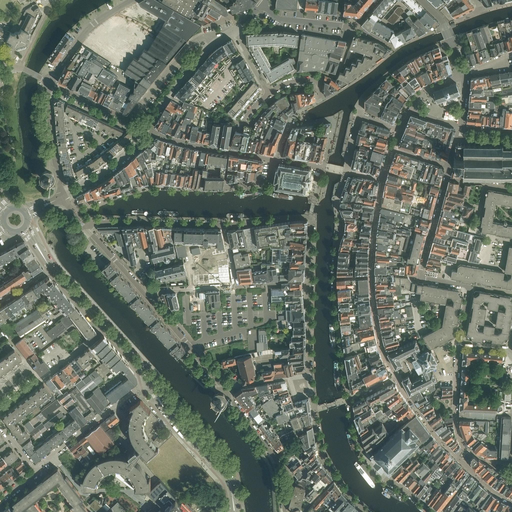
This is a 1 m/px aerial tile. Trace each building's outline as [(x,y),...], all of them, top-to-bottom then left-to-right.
[(166,20),(173,9),(157,0),(141,0),(139,2),(140,5),(166,20)] [(157,0),(173,9),(186,16),(187,15),(189,12),(208,23),(212,21),(214,21),(218,18),(221,13),(222,14),(225,16),(229,13),(226,6),(217,0),(209,0),(209,1),(207,0),(157,0)] [(252,0),(235,0),(235,1),(234,0),(233,1),(232,1),(233,2),(233,4),(230,5),(232,12),(233,12),(254,5),(255,5),(256,2),(252,0)] [(276,0),(276,1),(276,3),(276,5),(276,7),(275,7),(275,8),(297,10),(298,0),(276,0)] [(317,11),(318,0),(306,0),(305,10),(316,11),(317,11)] [(323,0),(318,0),(317,11),(320,12),(320,11),(324,12),(325,0),(323,0)] [(331,0),(329,13),(330,13),(330,12),(336,13),(338,0),(331,0)] [(338,0),(336,13),(343,14),(344,14),(346,2),(345,1),(344,0),(338,0)] [(346,2),(344,14),(359,16),(372,0),(350,0),(350,1),(348,1),(348,2),(346,2)] [(382,0),(373,11),(381,18),(396,0),(382,0)] [(400,0),(425,23),(427,25),(430,28),(439,24),(438,22),(436,20),(434,18),(415,0),(400,0)] [(445,0),(437,7),(440,10),(450,20),(461,15),(474,9),(474,7),(472,4),(468,0),(450,0),(448,3),(445,0)] [(25,10),(24,12),(37,19),(39,14),(33,11),(34,9),(32,6),(25,10)] [(164,24),(163,25),(183,36),(186,39),(187,40),(201,25),(195,22),(196,21),(196,20),(187,15),(186,16),(173,9),(166,20),(164,24)] [(24,12),(23,15),(26,17),(25,19),(34,24),(37,19),(24,12)] [(189,12),(187,15),(196,20),(196,21),(202,24),(203,25),(206,24),(208,23),(189,12)] [(416,24),(425,32),(429,30),(429,29),(418,18),(417,19),(413,14),(409,17),(410,17),(414,22),(416,24)] [(389,40),(393,42),(390,36),(395,33),(394,31),(393,31),(393,30),(375,20),(376,19),(371,15),(369,17),(368,16),(368,17),(365,20),(360,25),(364,29),(366,27),(369,30),(370,30),(388,40),(389,40)] [(410,17),(409,17),(409,16),(405,19),(411,26),(412,26),(418,34),(419,35),(425,32),(416,24),(414,22),(410,17)] [(20,20),(19,22),(32,28),(34,24),(25,19),(24,21),(20,20)] [(511,29),(511,26),(511,25),(511,24),(511,21),(505,23),(504,20),(497,22),(498,25),(500,32),(500,33),(502,39),(502,38),(503,41),(498,42),(494,43),(497,54),(506,51),(508,51),(511,49),(511,29)] [(19,22),(18,24),(22,26),(20,28),(30,33),(32,28),(19,22)] [(163,25),(148,51),(167,63),(183,44),(182,44),(186,39),(183,36),(163,25)] [(480,28),(482,34),(485,42),(492,39),(493,39),(489,28),(488,25),(480,28)] [(493,41),(499,39),(502,39),(500,33),(500,32),(498,25),(489,28),(493,39),(492,39),(493,41)] [(5,30),(0,39),(5,41),(9,32),(7,31),(8,30),(9,27),(6,26),(5,30)] [(390,36),(393,42),(395,46),(404,41),(405,40),(406,41),(418,34),(412,26),(411,26),(395,33),(390,36)] [(5,41),(4,42),(10,45),(15,47),(17,48),(24,46),(26,43),(28,39),(30,33),(20,28),(20,29),(19,31),(17,32),(16,32),(14,33),(12,33),(10,32),(9,32),(5,41)] [(479,32),(475,34),(474,34),(478,48),(479,50),(482,60),(489,58),(486,49),(481,51),(480,48),(485,46),(482,34),(480,28),(478,28),(479,32)] [(472,49),(473,53),(476,62),(482,60),(479,50),(478,48),(474,34),(475,34),(473,30),(472,30),(466,32),(472,49)] [(250,47),(249,47),(249,48),(250,49),(251,49),(252,50),(251,51),(263,72),(271,67),(257,44),(279,43),(282,43),(297,45),(298,45),(299,34),(283,32),(283,33),(282,33),(282,32),(281,32),(280,32),(280,33),(278,33),(278,32),(246,34),(247,45),(249,45),(250,47)] [(57,46),(65,52),(74,39),(66,34),(57,46)] [(297,71),(305,70),(315,70),(325,70),(329,59),(329,58),(331,51),(333,52),(335,46),(336,46),(337,46),(338,40),(307,35),(306,39),(301,38),(297,67),(297,71)] [(374,51),(378,42),(354,35),(350,46),(373,55),(372,58),(365,56),(363,61),(359,60),(357,66),(353,64),(351,70),(347,68),(345,74),(340,72),(337,77),(348,83),(358,76),(369,68),(384,56),(374,51)] [(232,39),(227,42),(232,51),(235,50),(237,48),(232,39)] [(227,42),(223,45),(228,54),(230,52),(232,51),(227,42)] [(374,51),(384,56),(385,56),(391,49),(378,42),(374,51)] [(104,64),(108,67),(111,63),(89,49),(82,44),(80,47),(79,48),(77,51),(92,62),(93,60),(96,60),(104,64)] [(223,45),(218,48),(224,56),(226,55),(228,54),(223,45)] [(65,52),(57,46),(49,58),(57,64),(65,52)] [(344,48),(336,46),(335,46),(333,52),(342,55),(344,48)] [(432,50),(435,58),(442,56),(440,50),(439,47),(432,50)] [(218,48),(213,52),(220,59),(222,58),(224,56),(218,48)] [(134,57),(125,72),(136,79),(148,87),(152,82),(159,74),(167,63),(148,51),(145,49),(138,59),(134,57)] [(432,50),(425,53),(428,62),(429,62),(430,65),(436,63),(434,59),(435,58),(432,50)] [(77,51),(71,59),(88,69),(92,62),(77,51)] [(333,52),(331,51),(329,58),(329,59),(339,63),(339,62),(342,55),(333,52)] [(213,52),(209,56),(217,63),(218,61),(220,59),(213,52)] [(425,65),(427,69),(427,70),(431,68),(430,65),(429,62),(428,62),(425,53),(420,55),(424,66),(425,65)] [(476,62),(473,53),(466,55),(469,65),(476,62)] [(424,66),(420,55),(414,58),(420,68),(424,66)] [(209,56),(206,60),(213,67),(215,65),(217,63),(209,56)] [(436,63),(438,68),(441,77),(448,74),(442,57),(442,56),(435,58),(434,59),(436,63)] [(442,57),(448,74),(452,72),(449,62),(448,59),(447,56),(442,57)] [(265,72),(270,82),(295,68),(291,63),(292,62),(293,62),(294,62),(295,62),(295,61),(295,60),(293,57),(289,57),(289,58),(265,72)] [(407,62),(412,71),(413,72),(420,68),(414,58),(412,60),(411,59),(410,60),(410,61),(407,62)] [(76,72),(84,75),(84,76),(88,69),(71,59),(66,67),(76,72)] [(243,59),(235,64),(237,68),(246,63),(243,59)] [(339,63),(329,59),(325,70),(335,73),(339,63)] [(76,90),(78,91),(82,83),(92,88),(93,86),(97,78),(99,76),(104,68),(102,67),(104,64),(96,60),(93,60),(92,62),(88,69),(84,76),(84,75),(82,79),(76,90)] [(206,60),(202,64),(210,71),(212,69),(213,67),(206,60)] [(407,62),(398,69),(405,76),(412,71),(407,62)] [(246,63),(237,68),(240,73),(249,68),(246,63)] [(202,64),(199,68),(207,74),(208,72),(210,71),(202,64)] [(76,72),(66,67),(65,67),(58,82),(68,87),(74,76),(76,72)] [(97,78),(101,81),(105,83),(108,85),(109,85),(112,87),(113,85),(115,80),(118,77),(104,68),(99,76),(97,78)] [(199,68),(196,72),(203,78),(205,76),(207,74),(199,68)] [(249,68),(240,73),(243,77),(251,72),(249,68)] [(427,73),(431,81),(435,79),(432,70),(431,68),(427,70),(428,72),(427,73)] [(432,70),(435,79),(441,77),(438,68),(432,70)] [(392,75),(396,78),(397,77),(402,82),(406,78),(405,76),(398,69),(392,74),(392,75)] [(421,71),(422,72),(427,83),(431,81),(427,73),(428,72),(427,70),(427,69),(424,71),(423,70),(421,71)] [(405,76),(406,78),(416,89),(421,86),(415,76),(413,72),(412,71),(405,76)] [(511,71),(499,74),(501,84),(502,88),(503,93),(511,91),(511,71)] [(76,72),(74,76),(68,87),(76,90),(82,79),(84,75),(76,72)] [(196,72),(192,75),(200,82),(202,80),(203,78),(196,72)] [(251,72),(243,77),(245,82),(254,77),(251,72)] [(422,72),(415,76),(421,86),(427,83),(422,72)] [(490,76),(492,85),(501,84),(499,74),(490,76)] [(192,75),(189,79),(197,86),(198,84),(200,82),(192,75)] [(329,83),(331,84),(333,86),(337,90),(342,86),(336,82),(337,82),(336,81),(332,78),(325,76),(324,80),(330,82),(329,83)] [(336,82),(342,86),(348,83),(337,77),(336,81),(337,82),(336,82)] [(397,77),(396,78),(399,82),(411,94),(416,89),(406,78),(402,82),(397,77)] [(471,87),(484,87),(487,87),(485,77),(471,79),(471,87)] [(92,88),(88,96),(93,98),(101,81),(97,78),(93,86),(92,88)] [(380,85),(387,91),(393,85),(387,78),(380,85)] [(131,93),(129,97),(130,97),(130,98),(132,98),(137,101),(144,92),(146,89),(148,87),(136,79),(135,82),(135,85),(134,92),(131,93)] [(189,79),(186,83),(193,90),(195,88),(197,86),(189,79)] [(330,82),(324,80),(324,82),(323,87),(323,89),(325,96),(333,92),(328,88),(331,84),(329,83),(330,82)] [(101,81),(93,98),(96,100),(100,93),(101,91),(105,83),(101,81)] [(249,88),(256,94),(261,88),(254,82),(249,88)] [(394,84),(393,85),(387,91),(394,96),(398,90),(407,98),(411,94),(399,82),(395,85),(394,84)] [(78,91),(88,96),(92,88),(82,83),(78,91)] [(108,85),(105,83),(101,91),(100,93),(96,100),(100,102),(105,93),(108,85)] [(117,88),(109,106),(120,111),(127,97),(127,96),(131,88),(120,83),(117,88)] [(186,83),(182,87),(190,94),(192,92),(193,90),(186,83)] [(438,102),(438,103),(461,94),(456,83),(433,91),(436,98),(437,101),(438,103),(438,102)] [(328,88),(333,92),(334,92),(337,90),(333,86),(331,84),(328,88)] [(492,85),(492,87),(492,89),(494,95),(497,95),(498,95),(500,98),(500,101),(500,105),(507,105),(511,105),(511,91),(503,93),(502,88),(501,84),(492,85)] [(100,102),(103,103),(108,95),(108,94),(109,93),(112,87),(109,85),(108,85),(105,93),(100,102)] [(108,95),(103,103),(109,106),(117,88),(113,85),(112,87),(109,93),(108,94),(108,95)] [(373,91),(384,97),(388,100),(400,107),(403,103),(394,96),(387,91),(380,85),(373,91)] [(182,87),(179,91),(186,97),(188,95),(190,94),(182,87)] [(470,94),(487,95),(490,95),(494,95),(492,89),(483,91),(484,87),(471,87),(470,94)] [(245,93),(252,99),(256,94),(249,88),(245,93)] [(394,96),(403,103),(407,98),(398,90),(394,96)] [(175,95),(173,98),(183,101),(185,99),(186,97),(179,91),(175,95)] [(380,104),(384,106),(385,103),(382,101),(384,97),(373,91),(365,100),(380,106),(380,104)] [(306,93),(308,103),(316,99),(315,92),(306,93)] [(245,93),(240,98),(247,104),(252,99),(245,93)] [(127,96),(127,97),(120,111),(123,112),(130,98),(130,97),(129,97),(127,96)] [(282,111),(283,111),(287,108),(288,107),(290,103),(285,96),(280,99),(279,100),(275,102),(278,106),(282,111)] [(130,98),(123,112),(127,114),(137,102),(136,102),(137,101),(132,98),(130,98)] [(236,103),(243,109),(247,104),(240,98),(236,103)] [(55,101),(55,107),(64,107),(64,102),(57,99),(55,101)] [(168,105),(182,113),(184,108),(188,110),(196,113),(198,107),(193,105),(190,104),(184,102),(182,107),(171,100),(168,105)] [(379,116),(381,117),(385,107),(384,106),(380,104),(380,106),(365,100),(364,100),(365,110),(379,116)] [(385,107),(398,112),(400,107),(388,100),(385,107)] [(495,108),(494,112),(494,113),(498,113),(499,109),(500,108),(500,105),(500,101),(486,101),(486,104),(486,107),(482,107),(469,105),(468,111),(480,112),(481,109),(483,109),(483,111),(488,111),(489,107),(491,107),(495,108)] [(232,108),(238,114),(243,109),(236,103),(232,108)] [(178,115),(180,116),(182,113),(168,105),(166,108),(175,114),(175,113),(178,115)] [(283,111),(288,117),(294,113),(292,105),(290,108),(290,109),(288,110),(287,108),(283,111)] [(278,106),(273,109),(273,110),(277,113),(281,117),(280,119),(286,122),(288,117),(283,111),(282,111),(278,106)] [(74,107),(70,115),(75,117),(78,109),(74,107)] [(262,114),(262,115),(267,117),(268,115),(270,116),(271,115),(270,114),(273,110),(273,109),(270,107),(262,114)] [(385,107),(381,117),(393,123),(398,112),(385,107)] [(175,114),(166,108),(165,109),(162,114),(168,116),(169,114),(174,117),(175,114)] [(238,114),(232,108),(227,113),(234,119),(238,114)] [(83,111),(78,109),(75,117),(79,119),(83,111)] [(185,117),(177,136),(184,138),(188,139),(192,126),(192,125),(190,124),(192,119),(194,120),(196,113),(188,110),(186,117),(185,117)] [(87,113),(83,111),(79,119),(84,122),(87,113)] [(90,124),(91,125),(95,117),(93,116),(87,113),(84,122),(90,124)] [(271,120),(284,127),(286,122),(280,119),(281,117),(277,113),(273,117),(271,120)] [(165,121),(161,130),(166,132),(174,117),(169,114),(168,116),(165,121)] [(171,134),(177,122),(177,121),(180,116),(178,115),(176,121),(174,120),(171,126),(170,125),(167,133),(171,134)] [(267,123),(269,119),(269,118),(267,117),(262,115),(259,119),(267,123)] [(408,121),(422,126),(425,127),(427,121),(411,115),(408,121)] [(468,123),(481,124),(482,115),(479,115),(479,116),(468,116),(467,121),(468,123)] [(177,122),(171,134),(177,136),(185,117),(183,116),(180,123),(177,122)] [(100,119),(95,117),(91,125),(96,127),(100,119)] [(156,128),(161,130),(165,121),(160,118),(159,118),(157,123),(155,126),(156,128)] [(267,123),(259,119),(258,122),(262,124),(261,126),(265,128),(267,124),(267,123)] [(267,124),(270,126),(277,129),(277,130),(282,132),(284,127),(271,120),(269,119),(267,123),(267,124)] [(104,121),(100,129),(105,131),(109,123),(104,121)] [(220,145),(220,146),(221,146),(228,147),(229,147),(229,146),(229,145),(230,141),(230,139),(232,124),(230,124),(231,123),(230,121),(228,121),(227,122),(227,123),(224,123),(222,135),(221,145),(220,145)] [(362,121),(359,129),(366,131),(367,128),(369,123),(362,121)] [(417,131),(420,132),(422,126),(408,121),(406,127),(415,130),(416,126),(418,127),(417,131)] [(422,126),(420,132),(423,133),(424,130),(427,131),(427,132),(432,134),(436,123),(427,121),(425,127),(422,126)] [(105,131),(109,134),(113,125),(109,123),(105,131)] [(213,123),(210,139),(210,144),(217,145),(220,145),(221,145),(222,135),(224,123),(221,123),(220,125),(213,123)] [(317,127),(313,143),(319,144),(321,138),(321,134),(323,124),(322,124),(321,123),(319,124),(319,125),(317,125),(317,127)] [(321,134),(328,135),(330,123),(323,124),(321,134)] [(436,123),(432,134),(432,136),(435,137),(436,137),(436,136),(440,125),(436,123)] [(109,134),(114,136),(118,128),(113,125),(109,134)] [(240,148),(240,149),(246,150),(250,135),(251,127),(245,125),(243,132),(240,148)] [(261,127),(255,125),(254,129),(251,138),(250,141),(248,150),(252,151),(256,139),(253,138),(255,130),(259,131),(261,127)] [(436,136),(441,137),(444,126),(440,125),(436,136)] [(199,128),(192,126),(188,139),(195,141),(198,130),(199,128)] [(270,126),(264,139),(266,139),(269,141),(277,144),(282,132),(277,130),(277,129),(270,126)] [(298,131),(313,134),(314,127),(312,126),(304,127),(299,128),(298,131)] [(378,126),(376,131),(389,135),(390,130),(384,128),(383,128),(382,128),(378,126)] [(441,146),(440,150),(445,151),(447,143),(451,128),(444,126),(441,137),(440,142),(444,143),(443,146),(441,146)] [(424,145),(427,146),(431,147),(434,141),(424,137),(425,134),(423,133),(420,132),(417,131),(415,130),(406,127),(404,132),(424,139),(422,144),(424,145)] [(118,128),(114,136),(118,138),(122,133),(124,130),(118,128)] [(288,139),(295,140),(298,128),(292,129),(288,138),(288,139)] [(445,151),(449,153),(451,146),(455,129),(451,128),(447,143),(445,151)] [(369,132),(371,133),(388,138),(389,137),(389,135),(376,131),(373,130),(373,132),(370,131),(369,132)] [(124,135),(130,142),(134,138),(134,135),(127,132),(124,135)] [(236,148),(240,149),(240,148),(243,132),(243,133),(235,132),(233,138),(231,147),(231,148),(231,147),(235,148),(236,148)] [(409,139),(417,142),(422,144),(424,139),(404,132),(402,137),(409,139)] [(363,144),(365,144),(365,142),(366,142),(367,139),(367,136),(365,135),(358,133),(356,142),(363,144)] [(370,137),(367,136),(367,139),(372,141),(376,143),(386,145),(386,143),(387,143),(387,142),(387,141),(388,140),(388,139),(387,139),(388,138),(371,133),(370,137)] [(321,138),(319,144),(319,147),(325,149),(328,135),(321,134),(321,138)] [(124,135),(120,138),(126,145),(130,142),(124,135)] [(252,151),(256,152),(261,137),(260,137),(259,140),(256,139),(252,151)] [(256,152),(261,152),(263,143),(264,139),(261,137),(256,152)] [(116,141),(122,148),(126,145),(120,138),(116,141)] [(156,139),(146,148),(149,154),(149,153),(153,149),(156,152),(157,145),(156,144),(159,139),(157,138),(157,139),(156,139)] [(156,160),(151,160),(152,162),(153,168),(156,169),(156,167),(157,167),(161,164),(163,165),(164,160),(165,157),(161,156),(165,141),(164,141),(160,140),(159,139),(156,144),(157,145),(156,152),(157,152),(157,155),(156,160)] [(261,152),(266,153),(268,145),(269,141),(266,139),(264,139),(263,143),(261,152)] [(283,156),(291,157),(293,149),(295,140),(288,139),(285,147),(283,156)] [(417,142),(409,139),(408,142),(418,146),(421,147),(423,147),(424,145),(422,144),(417,142)] [(113,145),(119,151),(122,148),(116,141),(113,145)] [(268,145),(266,153),(273,155),(277,144),(269,141),(268,145)] [(296,150),(294,158),(295,158),(296,158),(296,159),(297,159),(297,158),(303,159),(304,160),(304,159),(306,159),(306,160),(307,160),(308,160),(311,144),(298,141),(296,150)] [(375,146),(376,143),(372,141),(371,144),(366,142),(365,142),(365,144),(370,146),(370,145),(375,147),(374,151),(383,154),(385,149),(375,146)] [(414,151),(416,151),(418,146),(408,142),(407,144),(400,142),(398,146),(407,149),(414,151)] [(309,160),(316,161),(317,155),(316,155),(317,150),(318,150),(319,147),(319,144),(313,143),(311,153),(309,160)] [(459,168),(460,168),(461,167),(461,166),(463,167),(463,170),(463,173),(461,173),(460,173),(457,172),(455,172),(455,169),(454,169),(454,172),(453,172),(451,177),(463,179),(463,180),(464,180),(464,179),(469,179),(468,180),(469,180),(469,179),(474,179),(474,180),(475,180),(475,179),(479,179),(479,180),(480,180),(480,179),(484,179),(484,180),(485,180),(485,179),(490,179),(490,180),(491,180),(490,179),(495,179),(495,180),(496,181),(496,179),(500,179),(500,181),(501,181),(501,179),(507,179),(507,181),(508,181),(507,179),(511,179),(511,181),(511,180),(511,148),(511,147),(511,148),(507,148),(507,147),(506,147),(506,148),(503,148),(503,144),(502,144),(502,146),(497,146),(497,144),(496,144),(496,146),(491,146),(491,144),(490,144),(490,146),(486,146),(486,144),(485,144),(485,146),(481,146),(481,144),(480,144),(480,146),(476,146),(476,144),(474,144),(474,146),(470,146),(470,144),(469,144),(469,146),(465,145),(465,144),(464,144),(464,146),(456,145),(456,149),(456,150),(456,151),(456,152),(456,153),(456,156),(455,155),(454,155),(454,156),(455,157),(455,158),(454,158),(454,160),(455,160),(455,163),(454,163),(454,164),(454,165),(453,166),(453,167),(454,167),(455,166),(458,166),(458,167),(459,167),(459,168)] [(113,145),(109,148),(115,155),(119,151),(113,145)] [(171,160),(171,162),(177,163),(178,158),(178,155),(180,155),(181,146),(175,145),(171,160)] [(182,163),(181,169),(185,170),(189,148),(185,147),(182,163)] [(317,155),(316,161),(322,162),(325,149),(319,147),(318,150),(317,150),(316,155),(317,155)] [(425,154),(435,157),(436,151),(437,149),(435,149),(435,148),(432,147),(432,150),(428,149),(428,148),(427,147),(427,149),(425,154)] [(105,151),(110,158),(115,155),(109,148),(105,151)] [(145,149),(142,151),(147,160),(148,163),(152,162),(151,160),(151,155),(149,153),(149,154),(146,148),(145,149)] [(185,170),(189,171),(190,169),(191,165),(193,149),(189,148),(185,170)] [(367,160),(371,161),(371,159),(381,161),(383,154),(374,151),(370,150),(368,156),(368,157),(367,160)] [(101,154),(106,161),(110,158),(105,151),(101,154)] [(142,151),(137,156),(144,170),(147,168),(146,164),(144,161),(147,160),(142,151)] [(205,177),(204,187),(204,188),(223,188),(224,184),(224,182),(224,180),(225,177),(225,174),(226,166),(228,155),(209,152),(207,162),(207,163),(207,164),(221,166),(220,174),(220,175),(220,176),(205,176),(205,177)] [(393,160),(407,164),(408,162),(409,161),(410,158),(409,158),(405,156),(401,154),(396,153),(393,160)] [(97,157),(102,164),(106,161),(101,154),(97,157)] [(136,156),(132,161),(135,167),(140,164),(140,163),(139,162),(136,156)] [(93,160),(98,168),(102,164),(97,157),(93,160)] [(247,169),(247,167),(249,159),(239,157),(238,166),(243,166),(243,169),(247,169)] [(391,165),(418,173),(419,171),(417,171),(418,168),(415,167),(416,163),(419,164),(420,161),(415,159),(410,158),(409,161),(408,162),(407,164),(393,160),(391,165)] [(89,162),(93,170),(98,168),(93,160),(89,162)] [(251,172),(254,172),(255,169),(257,169),(257,172),(258,172),(259,161),(253,160),(252,168),(251,168),(251,172)] [(365,171),(372,173),(374,165),(375,162),(371,161),(367,160),(365,171)] [(124,167),(131,178),(135,176),(139,175),(137,172),(138,172),(137,172),(135,167),(132,161),(128,164),(125,166),(124,167)] [(415,167),(418,168),(423,170),(425,162),(424,162),(423,162),(420,161),(419,164),(416,163),(415,167)] [(84,165),(89,173),(93,170),(89,162),(84,165)] [(147,168),(144,170),(147,177),(154,176),(156,176),(157,172),(155,172),(156,169),(153,168),(152,162),(148,163),(146,164),(147,168)] [(168,173),(166,184),(173,184),(175,173),(176,171),(178,163),(177,163),(171,162),(170,164),(170,165),(169,173),(168,173)] [(422,174),(418,173),(416,179),(419,180),(420,175),(425,177),(429,164),(425,162),(423,170),(422,174)] [(137,172),(139,175),(140,174),(144,185),(149,184),(145,173),(142,169),(140,165),(140,164),(135,167),(137,172),(138,172),(137,172)] [(306,192),(305,192),(306,188),(306,187),(307,187),(308,187),(308,188),(308,187),(308,188),(309,186),(308,186),(309,184),(309,183),(308,182),(309,180),(310,180),(310,179),(309,179),(310,177),(311,175),(310,175),(309,175),(308,175),(309,175),(309,174),(309,170),(310,170),(309,169),(308,169),(305,168),(304,168),(304,169),(300,168),(300,167),(299,167),(296,167),(297,167),(296,167),(293,166),(292,166),(290,166),(289,165),(289,166),(285,165),(284,165),(280,164),(279,164),(279,165),(278,169),(278,170),(277,170),(277,169),(276,170),(276,171),(276,174),(275,174),(276,174),(276,175),(276,177),(275,177),(275,178),(275,180),(274,180),(274,182),(275,182),(276,182),(276,183),(275,187),(275,188),(276,188),(280,189),(281,189),(284,189),(284,190),(285,190),(288,190),(289,191),(289,190),(291,191),(292,191),(295,191),(295,192),(296,192),(296,191),(300,192),(301,192),(304,193),(305,193),(306,193),(306,192)] [(429,164),(425,177),(429,178),(431,178),(432,174),(434,165),(429,164)] [(80,167),(85,175),(89,173),(84,165),(80,167)] [(162,172),(160,184),(166,184),(168,173),(170,165),(167,165),(165,172),(162,172)] [(406,176),(416,179),(418,173),(391,165),(389,171),(391,171),(399,174),(406,176)] [(243,166),(238,166),(238,169),(238,171),(237,181),(245,181),(247,169),(243,169),(243,166)] [(85,175),(80,167),(76,170),(80,178),(85,175)] [(116,180),(119,185),(123,182),(127,180),(129,179),(131,178),(124,167),(122,169),(118,172),(115,174),(114,175),(114,176),(116,180)] [(194,169),(191,187),(198,187),(200,178),(201,174),(202,170),(202,169),(198,169),(194,168),(194,169)] [(42,175),(42,176),(41,177),(42,178),(42,179),(42,180),(43,181),(44,182),(45,183),(46,183),(47,183),(49,183),(50,183),(50,182),(51,182),(52,181),(53,180),(53,179),(53,178),(54,177),(54,176),(53,175),(53,174),(52,173),(51,172),(50,171),(49,171),(48,171),(47,171),(46,171),(45,172),(44,172),(43,173),(42,174),(42,175)] [(254,172),(251,172),(249,180),(254,180),(261,179),(262,172),(258,172),(257,172),(254,172)] [(441,173),(438,172),(435,183),(434,183),(433,184),(434,185),(440,186),(442,176),(443,174),(441,174),(441,173)] [(387,179),(396,182),(401,183),(406,184),(410,185),(412,186),(413,180),(407,179),(405,178),(398,176),(388,173),(387,179)] [(135,176),(139,186),(144,185),(140,174),(139,175),(135,176)] [(74,175),(65,177),(67,182),(69,184),(75,180),(74,175)] [(111,183),(116,180),(114,176),(103,183),(98,186),(103,195),(109,193),(121,190),(119,185),(113,186),(111,183)] [(139,186),(135,176),(131,178),(129,179),(133,187),(139,186)] [(344,186),(344,187),(348,189),(347,192),(350,193),(357,178),(353,177),(353,178),(348,176),(344,186)] [(350,193),(355,195),(361,178),(357,178),(350,193)] [(359,195),(359,196),(364,197),(365,194),(368,195),(369,191),(370,190),(374,181),(367,179),(361,178),(355,195),(359,195)] [(127,180),(123,182),(119,185),(121,190),(133,187),(129,179),(127,180)] [(369,191),(377,192),(378,185),(378,182),(375,181),(374,181),(370,190),(369,191)] [(460,214),(462,215),(469,217),(470,217),(471,212),(473,207),(463,204),(465,195),(468,196),(470,185),(465,184),(465,185),(463,194),(457,192),(458,189),(458,186),(459,183),(449,181),(446,194),(444,199),(444,201),(444,202),(442,208),(455,212),(460,214)] [(385,189),(400,192),(402,192),(414,195),(415,190),(413,189),(409,188),(401,186),(401,187),(386,183),(385,189)] [(431,199),(430,201),(435,203),(437,196),(437,195),(429,192),(431,186),(428,185),(425,184),(425,187),(426,187),(425,190),(426,190),(425,198),(431,199)] [(103,195),(98,186),(91,190),(95,198),(103,195)] [(429,192),(437,195),(439,188),(435,187),(436,187),(435,187),(432,186),(431,186),(429,192)] [(344,200),(347,192),(348,189),(344,187),(343,189),(344,189),(340,199),(341,200),(343,201),(344,200)] [(85,193),(88,200),(95,198),(91,190),(91,189),(85,193)] [(383,195),(412,202),(414,195),(385,189),(383,195)] [(457,271),(453,270),(452,270),(451,278),(456,279),(461,280),(464,280),(465,280),(468,281),(469,281),(472,281),(476,282),(481,283),(484,283),(485,284),(488,284),(489,284),(491,285),(504,287),(505,287),(506,287),(511,288),(511,286),(511,194),(497,192),(496,192),(494,191),(493,190),(491,190),(491,191),(488,190),(487,196),(487,198),(487,199),(486,202),(486,203),(486,206),(485,213),(484,216),(484,218),(483,223),(482,226),(481,231),(484,232),(487,232),(489,232),(490,233),(496,234),(511,236),(511,246),(509,246),(505,272),(510,272),(510,273),(510,276),(509,277),(508,278),(507,278),(503,278),(503,277),(504,272),(494,270),(484,268),(479,268),(472,266),(467,266),(466,265),(460,264),(458,266),(457,270),(457,271)] [(365,194),(364,197),(363,202),(366,202),(369,203),(373,204),(375,204),(375,203),(376,194),(377,192),(369,191),(368,195),(365,194)] [(88,200),(85,193),(77,197),(79,202),(88,200)] [(412,202),(383,195),(382,204),(381,206),(400,210),(410,212),(412,202)] [(398,220),(398,225),(402,226),(406,213),(401,212),(382,208),(381,207),(381,208),(380,212),(394,215),(393,219),(398,220)] [(422,207),(421,211),(420,215),(431,218),(433,210),(428,208),(422,207)] [(353,210),(347,209),(340,208),(341,209),(341,210),(343,214),(353,216),(354,211),(355,211),(355,212),(358,213),(358,210),(353,210)] [(441,214),(453,218),(455,212),(442,208),(441,214)] [(372,219),(373,213),(366,212),(363,211),(361,211),(361,210),(361,211),(358,210),(358,213),(361,213),(361,212),(363,212),(362,217),(365,218),(372,219)] [(439,221),(454,225),(458,226),(459,221),(459,220),(453,218),(441,214),(439,221)] [(460,220),(459,220),(459,221),(467,223),(469,217),(462,215),(461,215),(460,220)] [(396,224),(398,225),(398,220),(393,219),(380,216),(379,220),(396,224)] [(415,222),(429,226),(431,220),(422,218),(416,216),(415,222)] [(361,237),(362,231),(363,224),(364,224),(364,221),(344,218),(346,222),(357,223),(356,230),(355,230),(354,233),(356,233),(355,233),(355,237),(359,237),(361,237)] [(438,225),(452,229),(454,225),(439,221),(438,225)] [(256,227),(255,227),(258,248),(258,247),(271,245),(271,246),(273,246),(289,247),(290,247),(290,242),(290,241),(290,239),(290,235),(289,235),(289,234),(289,230),(290,230),(290,226),(290,222),(257,227),(256,227)] [(350,230),(355,230),(356,230),(357,223),(346,222),(345,229),(350,229),(350,230)] [(362,231),(370,232),(371,225),(364,224),(363,224),(362,231)] [(378,228),(400,232),(401,228),(402,229),(404,228),(406,229),(410,230),(415,230),(410,229),(402,226),(398,225),(396,224),(395,228),(378,224),(378,228)] [(438,225),(436,231),(444,233),(449,234),(454,236),(453,238),(469,242),(473,243),(469,259),(468,261),(479,263),(480,259),(476,258),(478,253),(479,253),(483,238),(482,237),(467,233),(452,229),(438,225)] [(163,227),(165,239),(172,237),(171,233),(173,233),(171,228),(170,228),(169,226),(165,226),(164,227),(163,227)] [(120,245),(127,244),(127,242),(123,227),(113,227),(112,227),(109,227),(109,228),(99,228),(98,228),(98,229),(103,237),(107,234),(107,233),(109,233),(112,233),(116,233),(120,245)] [(125,227),(124,227),(123,227),(127,242),(127,244),(129,250),(133,249),(132,245),(134,244),(130,227),(125,227)] [(141,243),(138,227),(130,227),(134,244),(141,243)] [(145,246),(145,245),(148,245),(144,227),(138,227),(141,243),(142,246),(143,246),(143,247),(145,246)] [(158,246),(153,227),(151,227),(146,227),(145,227),(148,239),(154,238),(154,241),(149,242),(151,249),(154,249),(154,250),(155,249),(156,251),(152,252),(154,261),(163,259),(164,259),(165,261),(167,262),(169,261),(170,260),(170,258),(171,258),(170,257),(176,256),(174,244),(173,241),(172,237),(165,239),(166,241),(166,244),(158,246)] [(163,227),(162,227),(154,227),(153,227),(158,246),(166,244),(166,241),(165,239),(163,227)] [(255,227),(244,229),(247,247),(248,250),(258,248),(255,227)] [(218,242),(218,248),(225,247),(221,229),(172,228),(175,240),(185,241),(203,241),(203,243),(209,243),(209,241),(218,242)] [(377,234),(389,236),(391,236),(398,238),(401,238),(401,236),(400,236),(400,235),(400,234),(400,232),(378,228),(378,229),(377,234)] [(244,229),(237,230),(240,242),(238,242),(239,245),(240,249),(247,247),(244,229),(243,229),(244,229)] [(236,230),(228,230),(232,247),(239,245),(238,242),(240,242),(237,230),(236,230)] [(289,234),(289,235),(290,235),(290,239),(293,239),(293,237),(301,237),(307,237),(307,230),(290,230),(289,230),(289,234)] [(444,233),(436,231),(435,235),(453,240),(453,238),(454,236),(449,234),(444,233)] [(415,239),(424,242),(426,235),(417,232),(415,239)] [(377,234),(376,240),(387,242),(390,242),(391,236),(389,236),(377,234)] [(435,235),(433,241),(456,247),(457,245),(467,247),(469,242),(453,238),(453,240),(435,235)] [(340,245),(351,246),(351,245),(355,245),(355,242),(361,243),(362,239),(343,237),(340,245)] [(415,239),(413,246),(423,249),(424,242),(415,239)] [(376,240),(376,249),(393,252),(393,249),(395,243),(390,242),(387,242),(376,240)] [(12,246),(12,247),(17,256),(19,254),(18,252),(27,246),(24,241),(23,241),(23,242),(22,241),(12,246)] [(456,247),(433,241),(430,250),(444,254),(457,257),(457,258),(460,248),(456,247)] [(175,244),(178,258),(188,256),(185,242),(175,244)] [(78,250),(81,253),(87,247),(84,244),(78,250)] [(18,252),(19,254),(20,254),(22,256),(30,251),(27,246),(18,252)] [(273,246),(273,249),(282,249),(281,260),(290,260),(290,261),(305,261),(306,249),(290,247),(289,247),(273,246)] [(413,246),(411,253),(421,256),(423,249),(413,246)] [(8,249),(12,258),(17,256),(12,247),(8,249)] [(218,275),(193,276),(193,284),(229,283),(228,262),(225,247),(214,249),(218,264),(218,275)] [(3,251),(8,261),(12,258),(8,249),(3,251)] [(131,264),(137,262),(135,253),(135,251),(134,249),(133,249),(129,250),(129,251),(129,253),(131,264)] [(429,255),(440,258),(443,259),(444,254),(430,250),(429,255)] [(33,255),(30,251),(22,256),(21,257),(24,261),(33,255)] [(241,253),(234,254),(235,262),(236,264),(236,267),(248,264),(251,264),(249,254),(242,255),(241,253)] [(413,263),(419,263),(420,258),(421,256),(411,253),(410,257),(408,257),(407,261),(413,262),(413,263)] [(440,258),(439,262),(442,263),(447,264),(447,261),(452,262),(452,261),(456,262),(457,258),(457,257),(444,254),(443,259),(440,258)] [(36,259),(33,255),(24,261),(27,265),(36,259)] [(368,267),(368,256),(356,256),(355,256),(354,261),(354,267),(360,267),(368,267)] [(29,268),(28,269),(29,270),(39,263),(38,262),(36,259),(27,265),(29,268)] [(442,263),(439,262),(428,259),(427,264),(441,268),(442,263)] [(173,352),(178,357),(179,355),(186,350),(181,344),(179,342),(111,261),(102,269),(112,279),(111,280),(113,283),(114,282),(131,303),(130,304),(132,306),(134,305),(143,316),(151,326),(150,327),(152,329),(153,328),(171,349),(170,350),(172,352),(173,352)] [(29,270),(32,274),(41,269),(40,268),(42,267),(39,263),(29,270)] [(184,276),(187,276),(184,263),(156,269),(159,280),(162,279),(163,283),(166,283),(166,281),(168,280),(167,278),(184,274),(184,276)] [(248,264),(236,267),(237,269),(239,278),(239,282),(243,282),(253,281),(251,268),(248,268),(248,264)] [(251,268),(253,281),(259,281),(264,281),(270,280),(266,264),(262,264),(262,270),(252,272),(251,268)] [(270,264),(266,264),(270,280),(278,280),(278,275),(277,269),(272,269),(270,269),(270,264)] [(352,267),(349,267),(337,267),(337,275),(348,275),(352,275),(352,267)] [(280,275),(278,275),(278,280),(281,280),(289,279),(303,279),(304,278),(304,279),(305,268),(290,268),(289,268),(289,274),(287,274),(287,275),(280,275)] [(22,271),(27,278),(31,275),(32,274),(29,270),(28,269),(24,271),(23,269),(22,271)] [(18,271),(16,273),(22,281),(27,278),(22,271),(19,272),(18,271)] [(12,277),(17,284),(22,281),(16,273),(14,274),(15,275),(12,277)] [(144,274),(140,278),(144,283),(147,286),(152,280),(150,278),(149,277),(148,278),(144,274)] [(6,277),(13,287),(17,284),(12,277),(10,278),(8,276),(6,277)] [(408,290),(411,290),(412,282),(408,276),(400,276),(400,284),(404,284),(404,288),(408,288),(408,290)] [(13,287),(6,277),(4,278),(6,281),(3,283),(8,290),(13,287)] [(35,286),(33,287),(38,295),(40,294),(38,291),(43,288),(44,290),(53,282),(52,282),(53,282),(51,280),(49,277),(48,277),(42,281),(42,280),(39,282),(40,282),(37,284),(35,285),(35,286)] [(346,290),(349,289),(352,289),(352,293),(369,292),(368,278),(345,279),(345,285),(346,290)] [(53,282),(44,290),(47,294),(57,286),(54,283),(54,284),(53,282)] [(412,282),(411,290),(413,290),(418,291),(421,292),(420,299),(446,303),(446,298),(447,297),(447,296),(451,297),(454,300),(453,302),(453,305),(451,305),(446,304),(444,314),(442,326),(437,329),(423,336),(429,347),(430,347),(431,348),(441,343),(442,342),(442,341),(443,341),(445,340),(446,341),(456,335),(458,324),(457,323),(456,323),(457,320),(458,319),(462,296),(460,296),(458,293),(458,290),(453,289),(452,290),(451,290),(450,289),(420,284),(412,282)] [(0,288),(3,293),(8,290),(3,283),(1,284),(0,283),(0,288)] [(58,288),(57,286),(47,294),(50,297),(47,299),(48,301),(60,290),(58,288)] [(39,297),(38,295),(33,287),(32,287),(28,289),(37,302),(39,301),(38,299),(37,300),(36,298),(39,297)] [(284,295),(284,289),(282,289),(282,288),(271,288),(271,293),(272,304),(273,304),(275,304),(282,303),(285,303),(285,302),(303,301),(302,293),(284,295)] [(37,302),(28,289),(24,292),(31,302),(33,301),(34,302),(35,304),(37,302)] [(349,289),(346,290),(338,290),(339,299),(350,298),(349,289)] [(352,289),(349,289),(350,298),(351,298),(369,296),(369,292),(352,293),(352,289)] [(60,290),(48,301),(50,303),(53,300),(55,302),(64,294),(62,292),(61,292),(60,290)] [(211,302),(212,308),(218,308),(221,307),(219,291),(206,291),(206,293),(206,294),(207,302),(211,302)] [(479,341),(482,341),(482,339),(492,340),(492,342),(494,342),(495,341),(497,341),(497,342),(502,343),(502,342),(503,340),(506,338),(508,338),(509,333),(508,333),(508,331),(510,330),(510,328),(511,321),(511,320),(511,316),(511,296),(505,296),(505,297),(503,296),(502,295),(487,293),(486,294),(485,293),(485,292),(476,291),(474,292),(473,301),(474,301),(473,303),(472,303),(472,306),(471,311),(470,316),(469,323),(470,325),(469,326),(468,326),(466,338),(468,339),(477,340),(477,339),(478,340),(479,341)] [(20,295),(29,308),(30,307),(29,305),(28,304),(31,302),(24,292),(20,295)] [(167,294),(171,307),(179,307),(176,293),(167,294)] [(64,294),(55,302),(57,305),(54,307),(56,309),(67,298),(65,296),(66,296),(64,294)] [(171,307),(167,294),(162,294),(161,296),(167,308),(169,312),(170,312),(172,311),(171,307)] [(20,295),(16,298),(22,308),(25,306),(26,307),(25,307),(27,309),(29,308),(20,295)] [(22,308),(16,298),(12,300),(20,314),(22,313),(21,310),(20,311),(20,310),(22,308)] [(62,310),(71,302),(69,300),(67,298),(56,309),(57,311),(60,308),(62,310)] [(8,303),(8,304),(14,313),(17,312),(18,313),(17,313),(18,315),(20,314),(12,300),(8,303)] [(286,303),(286,310),(304,309),(303,301),(285,302),(285,303),(286,303)] [(358,308),(358,301),(355,302),(351,302),(339,303),(340,308),(340,310),(352,309),(353,314),(357,313),(356,308),(358,308)] [(71,302),(62,310),(66,314),(67,313),(68,314),(76,308),(75,307),(73,304),(71,302)] [(3,306),(12,319),(14,318),(12,316),(11,315),(14,313),(8,304),(8,303),(3,306)] [(392,305),(377,307),(378,314),(393,311),(393,307),(395,307),(395,308),(402,306),(402,304),(401,304),(392,306),(392,305)] [(13,325),(21,337),(46,321),(41,314),(48,310),(43,305),(13,325)] [(12,319),(3,306),(0,308),(0,309),(6,319),(8,317),(9,318),(9,319),(10,321),(12,319)] [(405,310),(406,317),(413,316),(412,307),(405,308),(406,309),(405,310)] [(68,314),(72,320),(81,313),(79,310),(78,311),(76,308),(68,314)] [(304,309),(286,310),(287,320),(305,319),(304,309)] [(340,316),(340,317),(349,316),(354,315),(357,315),(357,314),(357,313),(353,314),(352,309),(340,310),(340,316)] [(391,316),(392,319),(401,317),(400,309),(393,311),(378,314),(379,318),(391,316)] [(72,320),(74,322),(75,321),(78,325),(86,319),(83,315),(81,313),(72,320)] [(356,322),(357,325),(357,326),(373,324),(371,313),(357,314),(357,315),(354,315),(355,318),(356,318),(356,322)] [(74,322),(72,320),(68,314),(60,320),(60,321),(46,331),(52,339),(74,322)] [(340,317),(340,324),(351,323),(354,322),(356,322),(356,318),(355,318),(354,315),(349,316),(340,317)] [(381,327),(395,324),(406,322),(405,317),(380,322),(381,327)] [(78,326),(77,326),(82,332),(83,331),(90,326),(91,325),(89,323),(86,319),(85,320),(78,325),(78,326)] [(287,320),(282,320),(282,328),(288,327),(288,329),(293,328),(293,329),(306,328),(305,319),(287,320)] [(373,324),(357,326),(355,327),(354,327),(353,328),(353,332),(357,331),(373,328),(373,324)] [(82,332),(86,338),(87,337),(88,337),(95,332),(96,331),(92,327),(91,325),(90,326),(83,331),(82,332)] [(396,328),(381,331),(382,335),(393,333),(393,334),(400,333),(406,331),(405,326),(400,327),(396,328)] [(74,327),(70,332),(74,336),(78,330),(74,327)] [(373,328),(357,331),(358,335),(360,335),(361,339),(375,336),(373,328)] [(73,350),(79,345),(69,332),(62,338),(73,350)] [(353,332),(342,335),(343,345),(350,343),(350,341),(355,340),(354,336),(356,336),(356,333),(354,334),(353,332)] [(382,336),(384,344),(398,340),(399,340),(401,339),(400,333),(393,334),(393,333),(382,335),(382,336)] [(100,337),(90,346),(91,346),(104,361),(108,365),(108,366),(112,370),(114,372),(119,367),(127,376),(128,377),(134,384),(135,383),(136,382),(136,381),(136,380),(136,378),(136,376),(135,374),(134,373),(132,370),(128,365),(127,364),(129,363),(121,354),(120,353),(103,334),(103,335),(101,336),(100,337)] [(267,334),(259,334),(259,343),(263,342),(264,350),(267,349),(268,349),(267,334)] [(306,334),(294,335),(292,335),(292,341),(290,341),(290,345),(295,345),(295,347),(305,346),(306,334)] [(23,339),(15,344),(26,358),(31,363),(38,358),(37,357),(34,353),(32,351),(34,350),(32,346),(30,344),(29,342),(25,337),(23,339)] [(358,342),(359,347),(362,346),(366,345),(377,342),(375,337),(370,338),(370,339),(358,342)] [(402,346),(395,349),(387,351),(388,353),(387,353),(388,354),(390,358),(391,359),(392,362),(393,363),(395,367),(395,368),(396,368),(396,367),(401,365),(402,364),(402,363),(402,364),(399,359),(411,352),(414,358),(413,359),(413,360),(415,359),(419,369),(418,369),(419,371),(420,370),(423,376),(415,380),(411,382),(409,377),(409,376),(408,376),(408,377),(404,379),(403,379),(402,379),(402,380),(402,381),(405,385),(405,386),(407,389),(409,393),(410,394),(411,394),(420,389),(421,388),(437,379),(433,371),(431,372),(429,367),(436,364),(434,362),(437,360),(436,359),(436,360),(431,351),(432,351),(431,350),(429,351),(428,349),(421,352),(419,348),(420,348),(416,339),(411,341),(402,346)] [(8,341),(0,347),(0,359),(1,359),(7,354),(14,349),(8,341)] [(343,345),(344,351),(345,350),(352,349),(359,347),(358,342),(350,343),(343,345)] [(368,351),(378,348),(377,342),(366,345),(362,346),(363,349),(364,349),(365,352),(368,351)] [(395,349),(402,346),(402,343),(400,344),(385,348),(387,351),(395,349)] [(305,360),(305,346),(295,347),(275,348),(275,351),(280,351),(281,356),(288,355),(289,362),(292,361),(293,361),(295,361),(305,360)] [(85,353),(82,354),(87,360),(94,355),(88,348),(84,352),(85,353)] [(378,348),(368,351),(369,356),(379,353),(378,348)] [(7,354),(15,364),(21,359),(14,349),(7,354)] [(345,350),(344,351),(345,358),(348,372),(355,369),(355,368),(362,365),(358,354),(357,355),(353,356),(352,352),(351,351),(352,351),(352,349),(345,350)] [(459,409),(469,410),(495,411),(501,412),(502,411),(502,409),(502,408),(502,407),(501,405),(498,405),(469,403),(470,396),(468,395),(469,366),(472,366),(472,358),(502,361),(504,361),(505,360),(506,358),(506,357),(505,356),(504,354),(463,351),(462,364),(462,374),(461,386),(460,401),(460,405),(459,409)] [(232,358),(222,360),(223,366),(236,363),(239,362),(242,378),(243,378),(243,381),(246,381),(254,379),(253,376),(254,376),(256,375),(251,353),(249,353),(232,358)] [(365,358),(367,363),(371,362),(381,358),(379,353),(369,356),(365,358)] [(15,364),(7,354),(1,359),(8,369),(15,364)] [(87,360),(82,354),(80,356),(79,355),(75,358),(82,368),(83,369),(85,367),(85,366),(89,363),(87,360)] [(38,358),(31,363),(37,371),(40,376),(49,369),(43,361),(42,359),(39,356),(37,357),(38,358)] [(371,362),(374,367),(383,363),(381,358),(371,362)] [(1,359),(0,359),(0,371),(2,374),(8,369),(1,359)] [(74,359),(69,363),(82,380),(88,375),(80,366),(74,359)] [(293,367),(294,373),(298,372),(305,370),(305,365),(296,367),(296,365),(294,365),(293,361),(292,361),(292,362),(294,367),(293,367)] [(287,374),(285,363),(285,362),(274,363),(275,369),(273,369),(274,377),(288,375),(287,375),(287,374)] [(292,362),(285,363),(287,374),(294,373),(293,367),(294,367),(292,362)] [(367,363),(362,365),(355,368),(355,369),(348,372),(349,373),(348,373),(349,379),(361,373),(374,367),(371,362),(367,363)] [(69,363),(62,368),(75,385),(76,384),(82,380),(69,363)] [(383,363),(374,367),(361,373),(364,381),(366,385),(386,375),(386,374),(385,374),(386,371),(387,371),(387,370),(384,363),(383,363)] [(451,365),(442,369),(443,371),(443,377),(453,377),(454,367),(451,365)] [(62,368),(56,373),(69,390),(75,385),(62,368)] [(274,377),(273,369),(262,371),(265,378),(274,377)] [(59,389),(50,378),(45,382),(54,393),(58,398),(73,417),(80,426),(87,420),(98,412),(87,398),(86,398),(84,395),(103,380),(95,370),(76,386),(68,393),(67,392),(63,394),(59,389)] [(56,373),(50,378),(59,389),(63,394),(67,392),(69,390),(56,373)] [(349,379),(350,387),(357,384),(364,381),(361,373),(349,379)] [(128,377),(127,376),(125,379),(122,382),(128,389),(134,384),(128,377)] [(117,383),(123,392),(128,389),(122,382),(121,380),(117,383)] [(285,381),(268,384),(270,393),(287,387),(287,386),(285,381)] [(33,392),(40,401),(51,393),(43,383),(39,387),(40,388),(38,390),(37,388),(33,392)] [(113,387),(119,395),(123,392),(117,383),(113,387)] [(268,384),(255,386),(258,391),(257,391),(260,397),(263,401),(264,403),(269,400),(267,395),(271,393),(270,393),(268,384)] [(383,389),(367,397),(370,403),(372,402),(380,397),(381,399),(382,398),(382,399),(390,395),(398,390),(395,385),(393,384),(383,389)] [(415,401),(425,395),(427,394),(429,393),(431,392),(431,391),(435,389),(434,384),(420,390),(411,395),(415,401)] [(235,394),(235,395),(245,408),(254,401),(255,401),(249,394),(257,391),(258,391),(255,386),(255,385),(242,387),(242,388),(235,394)] [(443,389),(443,395),(433,396),(434,399),(441,398),(442,398),(452,397),(452,394),(452,390),(453,386),(443,387),(442,387),(437,387),(437,388),(437,389),(443,389)] [(87,398),(98,412),(110,402),(98,387),(92,391),(93,392),(87,398)] [(113,387),(109,390),(115,398),(119,395),(113,387)] [(271,393),(267,395),(269,400),(272,398),(275,397),(274,395),(279,393),(280,396),(289,392),(288,390),(287,387),(270,393),(271,393)] [(115,398),(109,390),(104,393),(111,402),(115,398)] [(399,391),(385,400),(391,407),(392,406),(404,397),(399,391)] [(23,400),(30,410),(35,415),(41,410),(37,404),(40,401),(33,392),(28,395),(29,396),(27,398),(26,397),(23,400)] [(213,397),(213,399),(213,400),(214,401),(214,402),(215,403),(216,404),(217,404),(217,405),(218,405),(219,405),(220,405),(221,405),(223,404),(224,403),(225,402),(225,401),(226,401),(226,400),(226,399),(226,398),(226,397),(225,396),(225,395),(224,394),(223,393),(222,393),(221,392),(220,392),(219,392),(218,393),(217,393),(216,393),(216,394),(215,394),(214,395),(214,396),(213,397)] [(279,398),(275,399),(276,402),(278,401),(278,403),(281,401),(282,404),(292,400),(291,397),(290,395),(289,392),(280,396),(278,396),(279,398)] [(415,401),(418,405),(428,399),(425,395),(415,401)] [(391,407),(385,411),(389,417),(390,417),(395,413),(405,405),(408,403),(404,397),(392,406),(391,407)] [(262,405),(261,405),(262,406),(265,411),(267,412),(270,416),(271,415),(275,413),(281,409),(278,406),(272,398),(269,400),(264,403),(262,405)] [(354,404),(353,405),(354,410),(367,403),(365,398),(354,404)] [(429,398),(428,399),(418,405),(420,408),(431,401),(429,398)] [(281,409),(275,413),(279,423),(280,423),(283,431),(286,430),(283,423),(286,422),(287,424),(292,422),(294,428),(301,426),(305,424),(306,424),(312,422),(310,410),(309,399),(297,402),(294,403),(293,403),(294,406),(284,410),(283,408),(281,409)] [(12,408),(20,418),(30,410),(23,400),(18,403),(19,404),(17,406),(16,405),(12,408)] [(41,412),(45,417),(60,405),(57,400),(41,412)] [(92,465),(89,469),(86,474),(84,480),(82,479),(82,478),(81,478),(81,487),(82,487),(82,489),(84,488),(84,489),(84,490),(97,490),(97,489),(115,470),(115,476),(133,489),(142,489),(145,493),(151,488),(150,477),(150,478),(148,479),(148,477),(147,475),(146,473),(145,472),(144,470),(142,468),(141,466),(139,465),(138,463),(136,462),(135,461),(136,460),(138,456),(142,451),(144,453),(143,453),(144,454),(141,458),(143,461),(148,456),(172,434),(167,429),(160,439),(157,436),(154,440),(152,438),(154,434),(151,432),(159,421),(160,420),(141,400),(134,405),(133,406),(127,410),(128,411),(131,414),(126,419),(130,423),(125,426),(126,427),(130,432),(127,434),(128,435),(128,434),(138,447),(134,450),(126,457),(125,456),(124,456),(119,455),(114,455),(109,456),(104,457),(100,459),(96,462),(92,465)] [(281,404),(278,406),(281,409),(283,408),(284,410),(294,406),(293,403),(292,400),(282,404),(281,404)] [(254,401),(245,408),(248,413),(256,407),(254,405),(256,404),(254,401)] [(422,411),(432,404),(431,401),(420,408),(422,410),(422,411)] [(370,403),(354,411),(355,417),(370,408),(373,406),(374,405),(374,403),(372,402),(370,403)] [(256,407),(248,413),(252,417),(259,411),(258,410),(262,407),(262,406),(261,405),(262,405),(261,403),(256,407)] [(390,417),(389,418),(390,418),(393,423),(412,409),(408,404),(408,403),(405,405),(395,413),(390,417)] [(424,414),(425,414),(433,408),(434,408),(432,404),(422,411),(424,414)] [(370,408),(355,417),(355,418),(358,427),(360,430),(369,423),(383,413),(380,409),(379,410),(377,406),(372,409),(370,408)] [(1,417),(11,429),(16,425),(14,422),(20,418),(12,408),(8,412),(8,413),(7,414),(6,413),(1,417)] [(433,408),(425,414),(429,420),(435,415),(436,415),(433,408)] [(412,409),(393,423),(394,424),(396,422),(398,426),(403,422),(415,413),(412,409)] [(469,410),(459,409),(459,411),(459,416),(469,417),(470,417),(483,419),(483,418),(495,419),(495,414),(483,413),(483,412),(469,411),(469,410)] [(61,411),(43,424),(47,428),(64,415),(61,411)] [(259,411),(252,417),(255,421),(264,414),(267,412),(265,411),(263,413),(262,413),(261,414),(259,411)] [(383,413),(369,423),(372,426),(375,424),(376,425),(383,420),(384,422),(390,418),(389,418),(390,417),(389,417),(385,411),(383,413)] [(41,412),(36,416),(40,421),(45,417),(41,412)] [(110,416),(117,425),(122,421),(121,421),(120,419),(115,413),(110,416)] [(429,421),(433,426),(442,418),(443,418),(440,413),(429,421)] [(264,414),(255,421),(258,425),(262,422),(265,420),(266,419),(267,418),(264,414)] [(402,425),(402,426),(406,430),(410,427),(418,436),(417,437),(421,442),(431,434),(416,414),(403,426),(402,425)] [(106,420),(113,428),(114,427),(115,427),(114,427),(117,425),(110,416),(106,420)] [(70,420),(76,429),(80,426),(73,417),(70,420)] [(433,426),(436,430),(445,422),(453,421),(453,417),(445,418),(443,419),(442,418),(433,426)] [(70,420),(64,425),(70,433),(76,429),(70,420)] [(100,424),(113,440),(119,435),(113,428),(106,420),(100,424)] [(465,440),(469,445),(477,438),(479,433),(479,426),(474,426),(474,421),(459,420),(459,425),(460,425),(465,440)] [(24,425),(30,433),(35,429),(29,421),(24,425)] [(262,422),(258,425),(263,432),(268,427),(266,424),(265,424),(265,423),(264,424),(262,422)] [(301,426),(304,433),(308,431),(307,429),(313,426),(312,422),(306,424),(305,424),(301,426)] [(436,430),(439,433),(447,426),(445,422),(436,430)] [(42,423),(35,429),(30,433),(35,438),(47,429),(47,428),(43,424),(42,423)] [(369,423),(360,430),(361,434),(372,426),(369,423)] [(361,435),(365,446),(386,430),(387,429),(382,423),(375,429),(373,426),(361,435)] [(10,430),(15,436),(23,430),(18,424),(16,425),(11,429),(10,430)] [(100,424),(93,430),(108,448),(114,443),(113,440),(100,424)] [(58,429),(64,438),(70,433),(64,425),(58,429)] [(268,427),(263,432),(266,436),(274,430),(271,426),(268,427)] [(303,449),(296,453),(298,456),(308,447),(315,442),(313,426),(307,429),(308,431),(304,433),(300,435),(304,441),(302,442),(305,448),(303,449)] [(421,448),(423,446),(421,444),(420,443),(421,442),(417,437),(418,436),(410,427),(406,430),(402,426),(401,426),(398,430),(397,430),(394,434),(394,433),(393,434),(390,438),(390,437),(389,438),(388,437),(380,444),(381,445),(380,446),(381,446),(377,449),(376,450),(377,450),(373,453),(372,454),(377,459),(374,461),(377,464),(379,461),(382,464),(379,467),(382,469),(385,467),(389,471),(391,473),(390,474),(396,478),(413,462),(410,458),(417,451),(421,455),(421,454),(424,452),(422,450),(421,448)] [(448,428),(447,426),(439,433),(443,438),(450,431),(448,428)] [(25,428),(23,430),(15,436),(20,443),(30,435),(25,428)] [(58,429),(52,434),(59,443),(64,438),(58,429)] [(443,438),(446,442),(452,436),(455,435),(454,429),(450,431),(443,438)] [(93,430),(86,435),(101,453),(108,448),(93,430)] [(274,430),(266,436),(269,440),(277,434),(274,430)] [(280,438),(272,444),(274,446),(278,452),(278,451),(297,438),(293,430),(287,433),(286,434),(282,435),(280,438)] [(386,430),(365,446),(367,451),(368,451),(389,434),(386,430)] [(477,438),(469,445),(472,448),(480,441),(479,440),(483,436),(484,433),(479,433),(477,438)] [(52,434),(46,439),(53,447),(59,443),(52,434)] [(277,434),(269,440),(272,444),(280,438),(277,434)] [(421,444),(423,446),(424,445),(433,437),(431,434),(421,442),(420,443),(421,444)] [(79,441),(93,459),(101,453),(86,435),(79,441)] [(448,444),(449,445),(456,438),(455,435),(452,436),(446,442),(448,444)] [(424,452),(421,454),(422,455),(425,452),(427,454),(438,443),(436,440),(433,437),(424,445),(423,446),(421,448),(422,450),(424,452)] [(22,445),(29,454),(34,450),(32,448),(33,447),(30,442),(31,440),(30,438),(29,439),(28,438),(25,441),(26,442),(22,445)] [(449,445),(451,447),(458,441),(457,441),(456,438),(449,445)] [(40,443),(47,452),(53,447),(46,439),(40,443)] [(78,457),(85,466),(93,459),(79,441),(70,448),(71,449),(78,457)] [(458,441),(451,447),(453,449),(453,450),(459,444),(458,441)] [(478,453),(479,453),(484,456),(484,457),(496,457),(496,449),(491,448),(481,441),(473,449),(474,449),(478,453)] [(308,447),(298,456),(299,457),(301,459),(302,457),(309,451),(310,454),(316,449),(315,442),(308,447)] [(35,449),(41,456),(47,452),(40,443),(34,448),(35,449)] [(438,443),(427,454),(428,455),(427,457),(430,460),(442,447),(438,443)] [(442,447),(430,460),(434,464),(446,451),(442,447)] [(2,457),(8,464),(18,456),(12,449),(9,452),(8,451),(6,454),(2,457)] [(35,449),(34,450),(29,454),(35,461),(41,456),(35,449)] [(59,457),(59,458),(74,477),(86,468),(85,466),(78,457),(71,449),(64,455),(63,454),(59,457)] [(302,457),(307,462),(308,463),(310,461),(317,454),(316,449),(310,454),(309,451),(302,457)] [(430,468),(428,470),(431,473),(433,470),(434,471),(449,454),(446,451),(434,464),(431,467),(430,468)] [(298,456),(296,453),(295,453),(285,461),(291,469),(301,459),(299,457),(298,456)] [(303,465),(307,469),(310,466),(317,458),(317,454),(310,461),(308,463),(307,462),(303,465)] [(449,454),(434,471),(430,477),(433,479),(431,481),(432,481),(436,476),(437,477),(436,479),(437,479),(438,480),(455,460),(449,454)] [(295,474),(303,465),(307,462),(302,457),(301,459),(291,469),(295,474)] [(318,471),(323,466),(317,458),(310,466),(307,469),(304,472),(299,478),(298,478),(297,479),(296,482),(296,483),(300,485),(301,483),(304,485),(305,483),(307,481),(304,480),(304,479),(304,478),(304,476),(308,478),(311,473),(315,475),(318,471)] [(409,474),(420,462),(417,459),(413,462),(396,478),(400,481),(408,473),(409,474)] [(473,466),(475,470),(482,462),(479,459),(478,460),(473,466)] [(12,467),(15,471),(24,464),(21,460),(12,467)] [(455,460),(438,480),(443,485),(449,481),(449,480),(451,478),(461,466),(455,460)] [(404,484),(411,489),(418,481),(420,479),(422,477),(428,470),(430,468),(423,461),(421,463),(420,462),(409,474),(411,476),(404,484)] [(482,462),(475,470),(479,474),(488,482),(495,473),(497,471),(496,471),(492,467),(482,462)] [(24,464),(15,471),(18,474),(27,467),(24,464)] [(307,469),(303,465),(295,474),(298,478),(299,478),(304,472),(307,469)] [(318,471),(315,475),(312,478),(314,481),(310,486),(312,489),(313,488),(312,487),(317,482),(327,472),(323,466),(318,471)] [(461,466),(451,478),(452,478),(453,479),(456,481),(465,470),(461,466)] [(14,511),(19,511),(24,507),(26,508),(26,505),(31,501),(34,502),(34,499),(44,492),(38,484),(58,469),(57,468),(56,468),(55,469),(55,470),(50,474),(49,473),(48,475),(48,476),(47,476),(46,476),(45,477),(45,478),(40,482),(39,481),(38,483),(37,483),(37,484),(36,483),(35,485),(30,489),(29,489),(28,490),(28,491),(27,491),(25,493),(20,497),(18,498),(18,499),(17,499),(15,500),(15,501),(12,503),(9,505),(10,506),(13,511),(14,511)] [(38,484),(44,492),(45,493),(57,484),(58,485),(58,484),(66,478),(67,477),(66,476),(65,477),(58,469),(38,484)] [(418,481),(411,489),(415,493),(425,482),(425,483),(432,473),(431,473),(428,470),(422,477),(420,479),(418,481)] [(449,480),(449,481),(451,483),(457,488),(469,473),(465,470),(456,481),(453,479),(452,478),(451,478),(449,480)] [(488,482),(493,486),(501,475),(501,474),(497,471),(495,473),(488,482)] [(313,488),(319,492),(332,478),(327,472),(317,482),(312,487),(313,488)] [(504,477),(501,475),(493,486),(496,488),(503,478),(504,477)] [(476,480),(472,476),(470,476),(462,486),(466,489),(466,488),(469,490),(472,486),(472,485),(476,480)] [(89,511),(82,503),(83,500),(84,499),(67,477),(66,478),(58,484),(74,504),(73,505),(71,506),(75,511),(89,511)] [(433,479),(430,477),(425,484),(417,494),(420,496),(432,481),(431,481),(433,479)] [(506,481),(503,478),(496,488),(500,491),(507,481),(506,481)] [(93,499),(89,502),(91,503),(90,504),(97,511),(196,511),(187,502),(186,502),(184,504),(185,504),(184,505),(182,503),(181,504),(175,498),(176,497),(161,480),(151,488),(145,493),(157,504),(156,506),(152,509),(155,511),(120,511),(124,509),(118,503),(109,511),(110,511),(109,511),(103,506),(96,499),(94,500),(93,499)] [(470,504),(471,502),(483,486),(476,480),(472,485),(472,486),(469,490),(466,494),(463,498),(466,501),(468,502),(470,504)] [(334,481),(328,488),(330,492),(337,485),(334,481)] [(427,501),(433,505),(451,483),(449,481),(443,485),(438,489),(437,489),(427,501)] [(500,491),(504,494),(510,484),(510,483),(507,481),(500,491)] [(451,483),(433,505),(440,509),(449,497),(449,498),(457,488),(451,483)] [(291,499),(302,502),(304,494),(303,494),(305,488),(300,486),(296,485),(291,499)] [(341,491),(337,485),(330,492),(334,497),(331,499),(333,501),(341,491)] [(422,498),(426,500),(432,492),(430,491),(432,488),(429,486),(421,497),(422,498)] [(466,489),(462,486),(460,489),(466,494),(469,490),(466,488),(466,489)] [(471,502),(477,507),(479,503),(488,491),(483,486),(471,502)] [(313,488),(312,489),(309,492),(315,497),(319,492),(313,488)] [(312,505),(316,509),(330,492),(328,488),(312,505)] [(444,511),(451,511),(462,498),(463,498),(466,494),(460,489),(443,511),(444,511)] [(332,502),(334,504),(326,511),(336,511),(348,499),(341,492),(341,491),(333,501),(332,502)] [(479,503),(477,507),(481,509),(482,508),(492,494),(488,491),(479,503)] [(315,497),(309,492),(305,497),(310,501),(315,497)] [(479,511),(480,511),(485,511),(496,497),(492,494),(482,508),(481,509),(479,511)] [(490,511),(498,499),(496,497),(485,511),(490,511)] [(451,511),(463,511),(470,504),(468,502),(466,501),(463,498),(462,498),(451,511)] [(302,502),(291,499),(290,505),(291,508),(292,510),(292,511),(300,511),(302,511),(300,508),(302,502)] [(336,511),(357,511),(359,510),(348,499),(336,511)] [(498,499),(490,511),(494,511),(501,500),(498,499)] [(502,511),(507,504),(501,500),(494,511),(502,511)] [(463,511),(478,511),(479,511),(481,509),(477,507),(471,502),(470,504),(463,511)] [(27,509),(26,510),(27,511),(41,511),(35,503),(32,505),(32,504),(28,507),(29,508),(27,509)]
